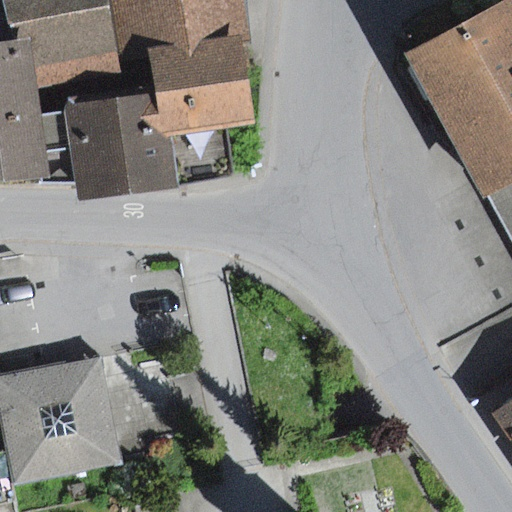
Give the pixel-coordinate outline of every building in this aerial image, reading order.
[(0,0),(0,189),(61,184),(52,117),(48,91),(42,45),(23,47),(9,0),(0,0)] [(9,0),(23,47),(42,45),(48,91),(127,76),(125,66),(113,0),(9,0)] [(160,54),(253,40),(258,40),(254,0),(113,0),(125,66),(161,62),(160,54)] [(505,0),(476,0),(387,48),(466,193),(476,188),(511,168),(511,10),(511,11),(505,0)] [(161,62),(166,90),(174,143),(183,143),(188,185),(239,180),(234,135),(267,131),(253,40),(160,54),(161,62)] [(166,90),(73,101),(74,114),(52,117),(61,184),(84,185),(88,207),(189,193),(188,185),(183,143),(174,143),(166,90)] [(511,168),(476,188),(511,254),(511,168)] [(96,355),(0,372),(0,445),(7,484),(116,464),(96,355)] [(511,388),(479,410),(511,457),(511,388)]
